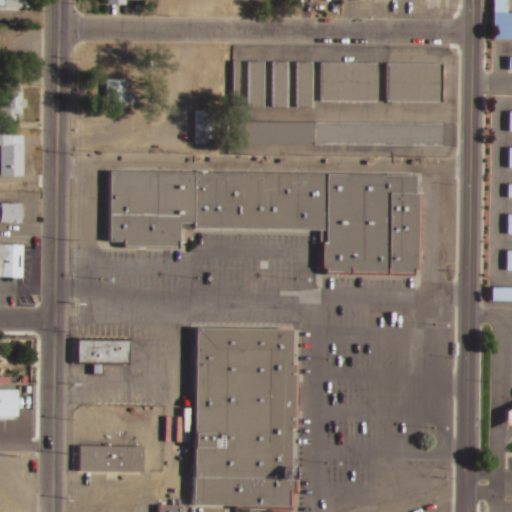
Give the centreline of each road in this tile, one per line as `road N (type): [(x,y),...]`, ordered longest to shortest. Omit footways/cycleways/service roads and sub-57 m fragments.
road 1 (tertiary): [(51,511),(58,29)]
road 2 (tertiary): [(465,511),(472,34)]
road 3 (residential): [(58,29),(472,34)]
